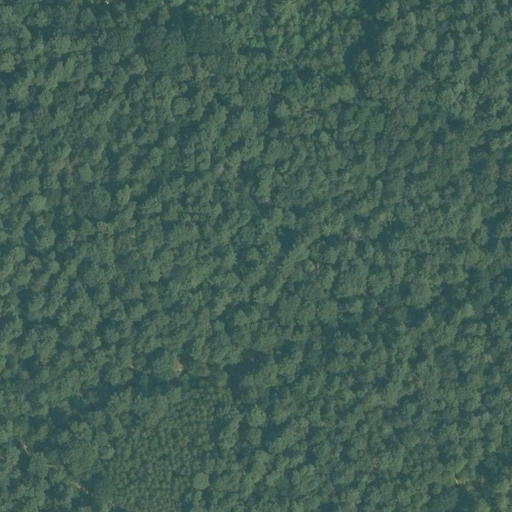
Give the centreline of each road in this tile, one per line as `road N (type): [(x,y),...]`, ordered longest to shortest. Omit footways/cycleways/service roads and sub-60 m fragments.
road 1 (track): [(128,511),(22,451),(30,433),(125,395),(195,380),(511,277)]
road 2 (track): [(26,0),(511,191)]
